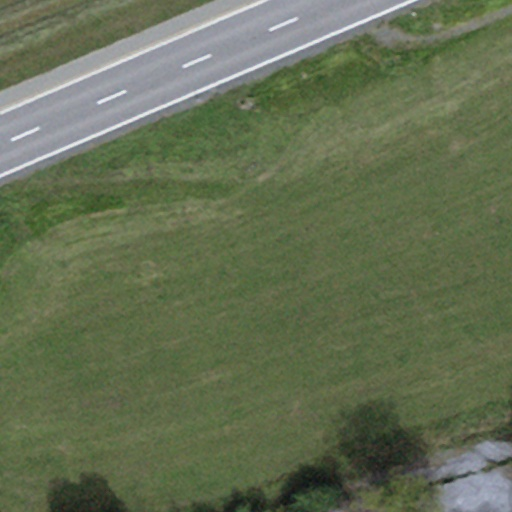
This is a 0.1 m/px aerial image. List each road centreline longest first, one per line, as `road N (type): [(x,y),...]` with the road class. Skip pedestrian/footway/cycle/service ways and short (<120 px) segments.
road 1 (primary): [(0,143),(339,0)]
road 2 (track): [(0,185),(298,185)]
